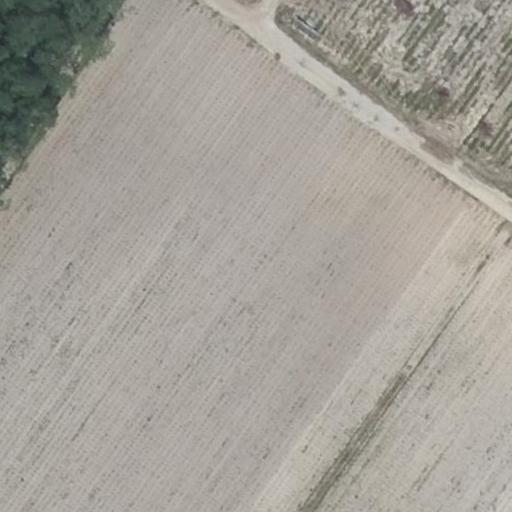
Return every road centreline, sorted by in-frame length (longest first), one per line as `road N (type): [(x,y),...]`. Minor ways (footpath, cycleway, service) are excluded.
road 1 (track): [(231,0),(511,201)]
road 2 (track): [(0,180),(117,0)]
